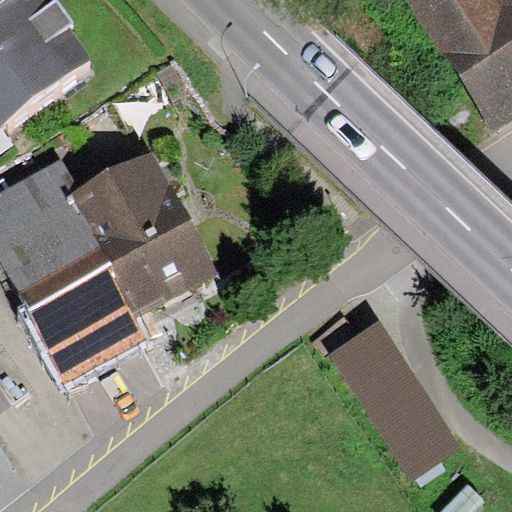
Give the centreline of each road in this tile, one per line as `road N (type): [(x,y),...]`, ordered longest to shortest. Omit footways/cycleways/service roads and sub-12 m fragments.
road 1 (residential): [(53,511),(284,319),(372,256),(511,176)]
road 2 (secondary): [(230,0),(511,270)]
